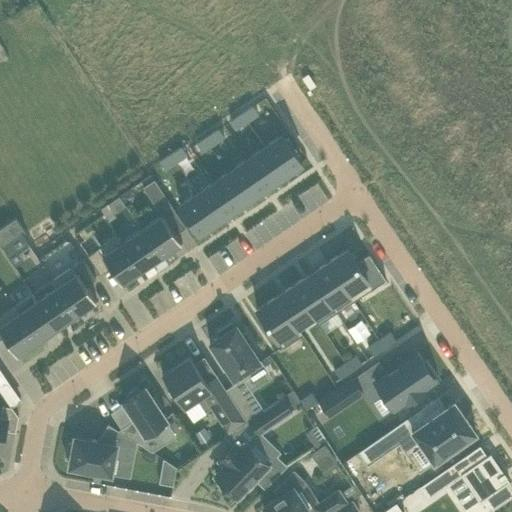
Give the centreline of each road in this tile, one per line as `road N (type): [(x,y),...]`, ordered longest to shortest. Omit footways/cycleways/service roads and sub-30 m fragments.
road 1 (residential): [(24,495),(48,405),(357,190)]
road 2 (residential): [(357,190),(511,421)]
road 3 (residential): [(287,85),(357,190)]
